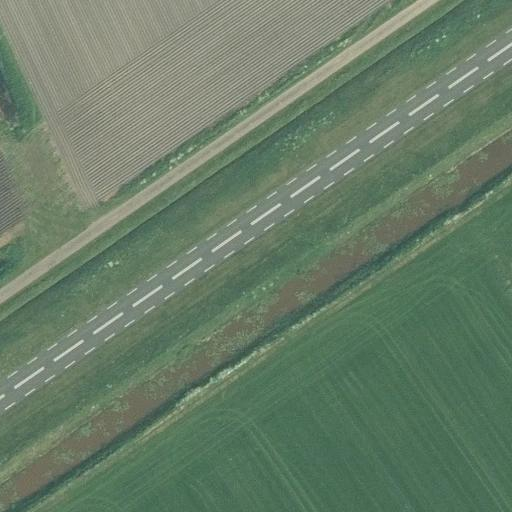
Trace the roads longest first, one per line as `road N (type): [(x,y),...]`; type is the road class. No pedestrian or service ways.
road 1 (primary): [(0,398),(511,44)]
road 2 (unclassified): [(0,295),(429,0)]
